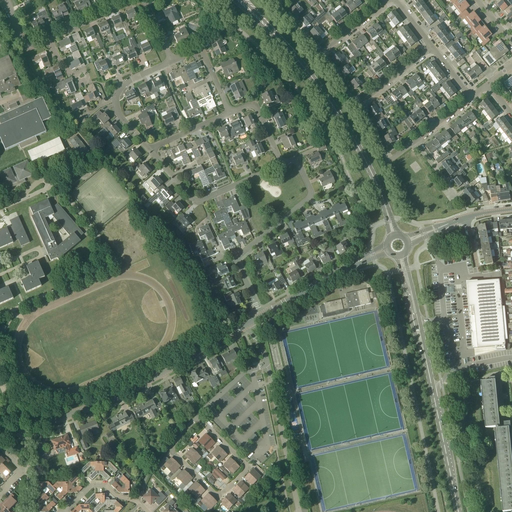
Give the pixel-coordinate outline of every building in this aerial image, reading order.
[(84,11),(91,8),(88,0),(80,0),(74,3),(78,11),(83,9),(84,11)] [(361,4),(358,0),(351,0),(350,1),(356,8),(361,4)] [(416,11),(424,5),(420,0),(415,0),(414,1),(416,3),(413,5),(417,11),(416,11)] [(457,0),(454,0),(451,3),(448,5),(450,7),(453,4),(457,9),(466,2),(464,0),(463,0),(458,0),(458,1),(457,0)] [(509,2),(507,0),(499,0),(495,3),(497,6),(498,5),(499,7),(498,7),(500,9),(509,2)] [(356,8),(350,1),(345,5),(351,12),(356,8)] [(458,15),(460,18),(467,13),(465,10),(469,7),(467,5),(468,4),(466,2),(457,9),(461,14),(458,15)] [(502,12),(505,15),(511,9),(511,5),(509,2),(500,9),(501,11),(502,11),(503,12),(502,12)] [(297,5),(291,10),(296,16),(302,11),(299,7),(301,5),(299,3),(297,5)] [(56,23),(64,20),(62,17),(68,15),(63,4),(58,7),(59,10),(57,11),(57,13),(53,15),(56,23)] [(424,5),(416,11),(417,11),(421,16),(420,16),(428,10),(424,5)] [(178,24),(177,21),(179,20),(174,7),(163,12),(166,18),(168,17),(171,24),(172,23),(173,26),(178,24)] [(341,8),(336,12),(342,19),(347,15),(341,8)] [(137,19),(139,24),(142,22),(139,16),(137,18),(133,10),(126,13),(129,20),(133,18),(134,21),(137,19)] [(428,10),(420,16),(421,16),(425,21),(424,21),(432,16),(428,10)] [(394,11),(391,13),(387,16),(391,21),(399,15),(398,16),(394,11)] [(46,19),(42,12),(40,13),(41,16),(38,17),(39,20),(36,21),(35,21),(31,23),(35,32),(39,31),(38,30),(40,29),(41,30),(46,28),(43,20),(46,19)] [(336,23),(342,19),(336,12),(331,16),(336,23)] [(469,15),(467,13),(460,18),(462,21),(465,19),(468,23),(477,16),(475,14),(473,12),(469,15)] [(300,21),(301,21),(306,27),(315,20),(310,14),(300,21)] [(328,17),(326,14),(321,19),(316,23),(318,26),(325,20),(327,24),(328,23),(329,24),(332,22),(328,17)] [(439,22),(442,20),(446,16),(444,14),(437,19),(439,22)] [(399,15),(391,21),(395,27),(402,21),(398,16),(399,16),(399,15)] [(126,24),(125,22),(122,23),(119,16),(111,19),(116,30),(120,28),(120,29),(124,28),(128,36),(131,35),(128,27),(126,24)] [(432,16),(424,21),(424,22),(425,21),(429,26),(436,21),(432,16)] [(470,29),(472,32),(478,27),(479,26),(477,24),(480,21),(478,19),(479,18),(477,16),(468,23),(472,28),(470,29)] [(111,34),(106,22),(98,26),(101,34),(105,32),(107,35),(111,34)] [(387,34),(381,26),(379,27),(377,24),(372,28),(371,27),(377,35),(382,31),(385,35),(387,34)] [(435,36),(443,30),(439,25),(432,30),(436,35),(435,36)] [(403,36),(410,30),(410,31),(406,26),(399,31),(403,36)] [(479,26),(478,27),(472,32),(474,35),(476,33),(480,37),(488,30),(487,28),(486,29),(484,26),(481,28),(479,26)] [(310,32),(316,39),(322,34),(325,31),(323,28),(320,31),(316,27),(310,32)] [(373,45),(376,49),(378,47),(372,39),(377,35),(371,27),(371,28),(366,32),(369,35),(367,37),(370,42),(373,45)] [(96,38),(95,36),(91,28),(84,32),(88,41),(96,38)] [(174,36),(178,45),(190,40),(184,28),(178,31),(180,34),(174,36)] [(407,42),(414,36),(414,35),(413,36),(410,31),(411,31),(410,30),(403,36),(407,42)] [(443,30),(435,36),(436,36),(440,40),(439,41),(447,35),(443,30)] [(483,46),(489,41),(488,39),(491,36),(489,33),(490,32),(488,30),(480,37),(483,42),(481,44),(483,46)] [(59,43),(60,46),(61,49),(65,47),(66,49),(69,48),(71,54),(78,50),(74,43),(77,41),(78,43),(81,41),(78,34),(75,35),(74,34),(65,38),(65,40),(59,43)] [(130,51),(126,53),(123,54),(125,59),(128,57),(129,60),(137,57),(136,54),(139,53),(136,45),(131,35),(129,36),(129,40),(130,43),(131,47),(132,47),(128,49),(130,51)] [(357,39),(362,46),(368,42),(362,35),(357,39)] [(447,35),(439,41),(440,41),(444,46),(451,40),(447,35)] [(414,36),(407,42),(411,47),(418,42),(414,36)] [(224,41),(223,41),(221,38),(212,42),(214,45),(212,46),(216,56),(226,52),(223,45),(226,44),(226,43),(226,41),(224,41)] [(136,45),(139,53),(140,54),(139,52),(142,51),(143,54),(151,50),(150,47),(153,46),(150,39),(140,43),(136,45)] [(362,46),(357,39),(352,43),(357,51),(362,46)] [(451,56),(459,50),(455,45),(459,41),(457,39),(454,42),(450,45),(452,47),(447,50),(451,55),(451,56)] [(495,48),(502,57),(508,52),(501,43),(495,48)] [(356,53),(353,49),(350,45),(346,47),(353,56),(357,54),(356,53)] [(384,55),(378,47),(376,49),(379,53),(382,57),(384,55)] [(395,48),(390,52),(396,60),(395,59),(400,55),(395,48)] [(459,58),(461,61),(463,59),(462,58),(466,55),(465,53),(461,48),(459,50),(451,56),(452,55),(456,60),(459,58)] [(489,53),(496,62),(502,57),(495,48),(489,53)] [(77,61),(68,64),(71,70),(77,67),(78,69),(85,66),(78,50),(71,54),(74,59),(76,58),(77,61)] [(49,58),(46,51),(31,58),(34,65),(39,62),(39,60),(41,59),(44,68),(50,65),(47,59),(49,58)] [(342,65),(345,63),(348,60),(346,57),(344,54),(341,51),(338,54),(332,58),(337,64),(340,62),(342,65)] [(390,52),(384,56),(390,63),(395,59),(396,60),(390,52)] [(496,62),(489,53),(482,58),(490,67),(496,62)] [(108,57),(109,58),(112,65),(112,66),(113,66),(112,65),(115,63),(116,66),(124,63),(121,55),(117,57),(116,54),(112,56),(108,57)] [(359,57),(358,56),(357,54),(353,56),(348,60),(345,63),(347,65),(341,70),(346,76),(352,72),(353,73),(355,71),(355,70),(353,66),(350,63),(359,57)] [(16,75),(8,57),(0,60),(0,95),(0,96),(1,96),(0,94),(0,93),(6,91),(7,94),(15,91),(13,88),(20,85),(16,75)] [(101,70),(102,72),(108,69),(107,66),(109,66),(112,65),(109,58),(104,60),(104,61),(99,64),(98,61),(94,63),(97,71),(101,70)] [(380,59),(375,63),(381,71),(381,70),(386,66),(380,59)] [(224,73),(226,77),(238,72),(233,60),(221,65),(223,69),(224,69),(226,72),(224,73)] [(426,67),(430,72),(438,66),(437,67),(433,61),(426,67)] [(478,65),(478,66),(481,70),(487,66),(483,61),(478,65)] [(195,62),(184,67),(190,81),(193,80),(194,84),(197,82),(196,79),(196,78),(193,71),(202,67),(200,62),(196,64),(195,62)] [(365,64),(369,70),(370,71),(371,69),(375,74),(380,70),(381,71),(375,63),(370,67),(367,63),(365,64)] [(54,72),(57,81),(63,78),(60,72),(62,71),(59,64),(44,71),(47,78),(52,75),(51,73),(54,72)] [(471,70),(477,78),(477,77),(482,73),(476,65),(471,70)] [(438,66),(430,72),(434,77),(442,71),(441,72),(437,67),(438,66)] [(190,81),(184,67),(169,74),(172,80),(180,77),(184,84),(190,81)] [(477,78),(471,70),(466,74),(471,81),(476,77),(477,78)] [(442,71),(434,77),(438,83),(434,86),(436,88),(439,85),(443,82),(441,80),(445,77),(441,72),(442,71)] [(410,78),(416,86),(418,88),(423,84),(424,86),(426,84),(418,73),(411,79),(410,78)] [(75,84),(72,77),(53,86),(55,91),(59,89),(60,91),(65,89),(66,91),(68,90),(70,94),(76,91),(73,85),(75,84)] [(155,92),(159,90),(159,89),(164,86),(165,88),(162,81),(160,82),(159,78),(158,79),(157,77),(154,79),(155,80),(152,81),(153,85),(150,86),(154,94),(155,98),(157,97),(155,92)] [(361,85),(361,84),(363,83),(361,80),(359,81),(357,78),(350,83),(355,89),(361,85)] [(410,78),(410,79),(405,83),(411,90),(416,86),(410,78)] [(441,87),(445,92),(453,86),(453,87),(449,82),(441,87)] [(211,92),(207,83),(193,90),(196,96),(202,93),(204,98),(208,96),(207,94),(211,92)] [(236,100),(238,99),(238,100),(239,100),(239,99),(246,96),(245,96),(244,96),(240,87),(241,86),(240,83),(230,87),(236,100)] [(100,99),(93,84),(86,87),(89,92),(91,92),(92,94),(83,97),(86,104),(92,101),(93,102),(100,99)] [(147,97),(152,95),(154,94),(150,86),(147,88),(145,84),(138,88),(141,96),(145,94),(147,97)] [(396,89),(395,89),(402,97),(407,93),(401,86),(396,90),(396,89)] [(453,86),(445,92),(449,98),(457,92),(453,87),(453,86)] [(402,97),(395,89),(396,90),(391,94),(396,101),(402,97)] [(132,100),(133,103),(140,100),(137,93),(134,94),(132,91),(124,95),(128,102),(132,100)] [(86,104),(83,97),(81,92),(77,94),(74,95),(76,98),(78,97),(79,102),(71,106),(73,111),(80,109),(81,110),(87,107),(86,104)] [(274,101),(272,98),(269,92),(261,95),(263,100),(264,99),(266,105),(269,104),(270,106),(269,107),(280,102),(278,99),(274,101)] [(430,101),(429,102),(428,102),(435,110),(434,109),(439,105),(435,99),(437,98),(434,94),(432,96),(433,97),(429,99),(430,101)] [(204,98),(197,102),(200,108),(207,105),(209,110),(216,107),(211,95),(208,96),(204,98)] [(202,113),(200,108),(197,102),(196,99),(194,100),(191,101),(188,96),(185,97),(188,103),(190,102),(193,109),(187,112),(188,112),(185,113),(187,119),(190,118),(191,118),(202,113)] [(389,96),(384,99),(388,104),(392,101),(389,96)] [(0,139),(5,151),(18,145),(21,150),(38,142),(36,137),(46,132),(42,123),(51,119),(42,98),(35,101),(34,99),(17,107),(15,104),(10,107),(11,110),(0,114),(0,139)] [(491,104),(487,99),(480,105),(484,110),(492,104),(491,104)] [(435,110),(428,102),(423,106),(429,114),(434,110),(435,110)] [(382,107),(381,105),(379,103),(368,110),(373,118),(375,116),(377,120),(382,117),(377,110),(382,107)] [(488,115),(496,109),(495,109),(491,105),(492,104),(484,110),(488,115)] [(138,118),(142,126),(145,124),(147,127),(151,125),(146,114),(148,113),(146,108),(140,110),(142,116),(138,118)] [(161,114),(164,121),(166,125),(174,122),(172,118),(175,116),(175,117),(178,115),(178,116),(179,116),(175,108),(161,114)] [(496,109),(488,115),(492,120),(499,115),(495,110),(496,109)] [(419,110),(414,113),(414,114),(420,122),(420,121),(425,117),(419,110)] [(93,116),(95,118),(95,119),(97,118),(103,125),(109,119),(104,114),(102,115),(99,111),(93,116)] [(466,116),(471,123),(476,119),(471,112),(466,116)] [(281,113),(271,118),(274,124),(276,123),(278,129),(287,126),(285,121),(286,120),(284,117),(283,118),(281,113)] [(383,116),(383,117),(384,120),(377,124),(381,131),(387,128),(391,126),(386,118),(390,116),(388,113),(383,116)] [(420,122),(414,114),(409,118),(414,125),(420,121),(420,122)] [(460,119),(466,127),(471,123),(466,116),(465,115),(466,116),(461,120),(460,119)] [(244,129),(248,127),(251,126),(252,129),(257,127),(254,120),(252,121),(250,116),(243,119),(240,121),(244,129)] [(496,122),(500,128),(508,122),(508,121),(507,122),(503,117),(496,122)] [(412,126),(409,122),(406,119),(403,121),(406,125),(409,129),(412,126)] [(455,123),(455,124),(461,131),(466,127),(460,119),(460,120),(458,122),(457,121),(455,123)] [(233,137),(236,136),(244,132),(242,128),(240,128),(237,122),(230,125),(232,129),(229,130),(233,137)] [(504,133),(511,127),(511,126),(511,127),(507,122),(508,122),(500,128),(504,133)] [(109,124),(104,128),(108,134),(112,138),(114,136),(115,138),(118,136),(117,134),(120,131),(115,126),(112,128),(109,124)] [(455,124),(450,128),(456,135),(461,131),(455,124)] [(233,137),(229,130),(226,132),(224,128),(217,131),(221,138),(225,137),(226,140),(229,139),(230,141),(233,140),(232,138),(233,137)] [(388,145),(392,143),(394,142),(392,137),(397,135),(394,128),(386,133),(387,136),(384,137),(388,145)] [(440,134),(446,142),(447,144),(449,144),(450,142),(451,141),(449,140),(452,138),(446,131),(441,135),(440,134)] [(435,138),(441,146),(446,142),(440,134),(441,135),(436,139),(435,138)] [(89,152),(76,137),(69,142),(82,158),(89,152)] [(206,137),(195,142),(197,148),(203,145),(207,155),(213,152),(206,137)] [(284,145),(283,145),(285,150),(293,146),(295,145),(291,137),(287,139),(286,137),(280,139),(282,144),(283,143),(284,145)] [(118,138),(110,145),(114,149),(120,144),(125,150),(131,144),(132,143),(129,141),(129,142),(126,138),(123,141),(121,139),(120,141),(118,138)] [(441,146),(435,138),(436,139),(431,143),(430,142),(436,150),(441,146)] [(63,150),(63,149),(62,146),(61,145),(59,139),(28,153),(31,158),(32,159),(33,163),(33,164),(63,150)] [(251,153),(253,157),(256,156),(256,157),(264,153),(260,144),(255,146),(252,140),(247,143),(251,153)] [(194,159),(200,156),(201,156),(197,148),(195,142),(194,141),(183,146),(186,151),(190,149),(194,159)] [(430,142),(430,143),(425,147),(431,154),(436,150),(430,142)] [(319,152),(326,149),(324,143),(317,146),(319,152)] [(184,166),(187,164),(185,159),(188,157),(186,151),(183,146),(183,145),(170,151),(172,155),(171,156),(170,157),(170,158),(171,159),(172,160),(173,160),(181,157),(183,160),(181,160),(184,166)] [(134,162),(141,156),(136,150),(132,153),(130,150),(124,155),(128,159),(131,157),(134,162)] [(241,153),(236,155),(237,157),(233,158),(237,167),(241,165),(242,166),(248,163),(245,157),(243,151),(241,152),(241,153)] [(453,166),(449,161),(458,154),(456,151),(446,159),(448,161),(442,165),(446,171),(453,166)] [(196,163),(198,166),(200,165),(203,164),(203,163),(209,160),(212,167),(218,164),(213,152),(207,155),(201,157),(202,161),(196,163)] [(321,161),(318,152),(307,157),(310,165),(321,161)] [(10,169),(7,170),(0,173),(0,183),(2,189),(11,185),(12,187),(16,186),(17,184),(20,183),(21,183),(25,182),(24,179),(33,175),(27,161),(13,167),(17,176),(14,178),(10,169)] [(141,166),(139,164),(134,168),(136,171),(138,169),(141,172),(139,174),(142,177),(145,174),(146,176),(148,174),(151,171),(144,163),(141,166)] [(456,172),(458,174),(463,170),(467,167),(465,164),(460,168),(458,165),(458,166),(456,163),(453,166),(446,171),(451,176),(456,172)] [(218,164),(212,167),(203,171),(206,176),(215,172),(218,176),(213,178),(215,182),(226,177),(224,173),(222,173),(218,164)] [(203,187),(209,184),(207,178),(206,178),(205,176),(206,176),(203,171),(202,167),(201,167),(200,165),(198,166),(199,168),(189,172),(191,177),(198,174),(201,181),(200,181),(203,187)] [(461,178),(463,177),(466,175),(463,170),(458,174),(459,177),(454,181),(459,187),(465,183),(461,178)] [(323,187),(324,190),(330,188),(331,187),(332,186),(332,185),(331,184),(334,182),(329,172),(322,174),(324,178),(319,180),(321,184),(323,187)] [(160,185),(162,184),(157,177),(154,179),(152,176),(145,182),(150,188),(153,191),(160,186),(161,186),(160,185)] [(492,203),(498,202),(496,186),(495,185),(487,186),(487,184),(481,185),(484,191),(488,191),(490,191),(492,203)] [(500,186),(496,186),(498,202),(511,200),(509,192),(501,194),(500,186)] [(172,195),(166,188),(161,193),(159,191),(147,201),(150,204),(156,198),(157,197),(163,203),(163,204),(167,200),(166,200),(172,195)] [(463,193),(467,198),(474,193),(477,190),(475,188),(472,191),(470,188),(463,193)] [(471,203),(478,199),(478,198),(474,193),(467,198),(471,203)] [(240,211),(234,198),(234,197),(225,201),(225,199),(222,201),(224,206),(225,208),(231,205),(234,213),(240,211)] [(58,260),(72,249),(80,241),(78,239),(83,234),(57,204),(53,207),(51,208),(47,200),(30,208),(33,216),(31,217),(43,244),(48,256),(51,261),(57,259),(58,260)] [(184,209),(178,202),(174,205),(171,202),(165,207),(172,214),(175,211),(178,214),(184,209)] [(339,204),(331,207),(332,209),(331,209),(334,216),(340,227),(348,224),(346,220),(342,222),(338,214),(346,211),(343,204),(340,206),(339,204)] [(222,218),(223,220),(225,225),(226,225),(229,230),(232,229),(230,227),(233,226),(225,208),(222,209),(222,210),(214,214),(216,218),(217,221),(222,218)] [(246,208),(240,211),(244,221),(249,219),(247,210),(246,208)] [(319,215),(322,221),(327,233),(332,231),(327,219),(334,216),(331,209),(327,211),(326,209),(318,213),(319,215)] [(174,221),(176,223),(179,227),(183,224),(185,227),(192,221),(187,215),(182,219),(180,217),(182,214),(179,217),(180,217),(174,221)] [(305,219),(306,221),(309,227),(314,239),(326,233),(325,232),(321,233),(321,231),(317,233),(314,225),(322,221),(319,215),(314,217),(313,215),(305,219)] [(7,229),(6,228),(6,229),(0,231),(0,248),(13,243),(12,242),(18,239),(21,246),(29,243),(18,217),(10,221),(12,227),(7,229)] [(230,227),(232,229),(234,233),(241,230),(243,235),(250,232),(246,224),(247,223),(246,223),(245,221),(233,226),(230,227)] [(309,227),(306,221),(301,223),(301,221),(292,224),(297,235),(293,237),(298,247),(302,245),(302,244),(304,243),(305,244),(309,242),(309,241),(310,241),(308,237),(304,239),(300,231),(309,227)] [(477,226),(479,233),(487,231),(485,224),(477,226)] [(205,235),(206,237),(208,242),(214,239),(208,225),(199,229),(201,232),(198,234),(200,238),(205,235)] [(227,239),(235,235),(234,233),(232,229),(229,230),(217,235),(219,238),(218,238),(220,242),(220,241),(224,250),(231,247),(227,239)] [(491,237),(498,236),(498,233),(497,232),(490,233),(489,231),(487,231),(479,233),(480,239),(491,237)] [(292,238),(289,239),(286,234),(279,237),(282,245),(287,243),(289,246),(295,244),(292,238)] [(246,244),(244,241),(244,239),(241,240),(239,236),(236,238),(238,244),(242,242),(243,245),(246,244)] [(340,255),(349,250),(345,244),(350,241),(347,236),(342,239),(344,242),(336,247),(340,255)] [(322,255),(319,257),(316,259),(318,262),(320,260),(323,265),(330,261),(327,255),(334,252),(326,237),(322,239),(327,247),(324,249),(320,251),(322,255)] [(492,243),(491,237),(480,239),(481,246),(489,244),(489,243),(492,243)] [(214,255),(213,252),(207,254),(206,251),(201,240),(198,242),(198,241),(197,241),(198,242),(189,246),(192,252),(198,250),(202,260),(214,255)] [(276,247),(274,244),(267,247),(270,255),(274,253),(276,257),(283,254),(280,247),(277,249),(276,247)] [(481,246),(483,252),(491,250),(489,244),(481,246)] [(483,252),(484,259),(492,257),(495,256),(494,250),(491,251),(491,250),(483,252)] [(269,259),(266,261),(262,254),(254,257),(256,261),(255,261),(256,262),(258,265),(262,263),(264,265),(267,264),(270,271),(274,269),(269,259)] [(319,263),(318,262),(316,259),(313,254),(310,256),(311,258),(302,263),(308,273),(316,269),(314,266),(315,265),(319,263)] [(493,264),(492,257),(484,259),(485,265),(493,264)] [(38,262),(31,265),(26,267),(31,277),(21,281),(26,293),(41,286),(38,280),(44,277),(38,262)] [(214,266),(215,269),(217,269),(220,277),(229,273),(227,268),(226,268),(225,266),(222,267),(221,263),(214,266)] [(297,265),(295,266),(290,269),(292,273),(288,275),(289,277),(288,278),(288,279),(288,280),(289,281),(290,281),(291,281),(292,282),(293,283),(293,284),(294,283),(295,282),(297,281),(296,281),(296,280),(300,278),(299,277),(300,277),(298,275),(297,274),(301,271),(297,265)] [(278,281),(269,287),(273,293),(280,290),(278,286),(285,282),(285,283),(286,283),(282,276),(277,279),(278,281)] [(227,290),(235,286),(231,278),(224,281),(227,290)] [(492,281),(478,282),(478,281),(466,282),(469,307),(471,333),(472,348),(478,348),(497,346),(497,351),(502,351),(506,350),(505,340),(502,307),(499,280),(492,281)] [(0,290),(0,304),(13,299),(8,287),(0,290)] [(345,294),(346,299),(348,309),(353,308),(352,307),(354,306),(355,307),(365,305),(365,304),(366,304),(366,305),(371,304),(370,299),(373,299),(371,293),(368,293),(367,289),(351,293),(352,294),(350,294),(350,293),(345,294)] [(223,295),(223,297),(226,302),(230,300),(234,307),(240,304),(238,298),(240,297),(238,293),(232,296),(231,291),(223,295)] [(326,314),(339,311),(339,314),(349,312),(348,309),(346,299),(341,300),(341,299),(340,299),(340,300),(335,301),(335,300),(335,301),(324,304),(324,305),(319,307),(321,313),(326,312),(326,314)] [(315,307),(303,311),(306,321),(318,318),(315,307)] [(225,364),(237,358),(233,350),(221,356),(225,364)] [(215,358),(208,362),(212,369),(215,367),(218,374),(222,371),(215,358)] [(197,369),(189,373),(195,383),(208,376),(204,369),(199,372),(197,369)] [(511,511),(511,460),(509,442),(511,442),(509,426),(511,426),(511,425),(511,418),(508,421),(508,422),(504,423),(504,428),(499,429),(494,381),(496,381),(499,381),(499,379),(498,377),(498,376),(497,375),(496,374),(493,377),(493,378),(489,378),(489,381),(481,382),(481,383),(482,383),(487,428),(485,428),(496,427),(496,429),(495,429),(495,430),(496,429),(504,511),(503,511),(502,511),(507,511),(511,511)] [(179,386),(182,393),(184,397),(192,393),(189,387),(185,389),(179,377),(173,380),(176,387),(179,386)] [(212,388),(216,386),(215,384),(212,377),(211,377),(208,379),(210,384),(212,388)] [(167,388),(159,393),(164,402),(172,398),(174,402),(178,400),(172,387),(168,389),(167,388)] [(153,399),(152,400),(142,405),(141,404),(131,409),(136,419),(149,413),(152,419),(157,416),(153,409),(156,408),(156,409),(162,406),(160,402),(156,404),(153,399)] [(108,426),(111,430),(112,432),(117,429),(125,425),(134,421),(131,414),(127,416),(124,412),(111,419),(113,424),(108,426)] [(95,421),(79,428),(82,435),(98,428),(95,421)] [(51,441),(54,450),(64,447),(66,451),(65,451),(67,457),(78,453),(76,447),(70,450),(69,445),(70,445),(67,436),(51,441)] [(204,436),(198,442),(207,450),(214,443),(209,438),(207,440),(204,436)] [(152,445),(154,450),(161,443),(159,439),(155,442),(156,443),(152,445)] [(219,462),(226,455),(221,450),(220,452),(216,448),(211,454),(219,462)] [(192,449),(191,449),(186,454),(190,458),(188,459),(193,464),(200,457),(192,449)] [(180,466),(174,461),(173,463),(169,460),(164,465),(172,474),(180,466)] [(231,474),(239,467),(234,462),(232,464),(228,460),(223,466),(231,474)] [(88,478),(91,481),(97,475),(99,475),(99,462),(89,462),(81,470),(84,473),(90,467),(93,467),(94,469),(94,471),(91,475),(90,474),(89,474),(87,476),(87,478),(88,478)] [(99,462),(99,475),(101,475),(107,481),(110,478),(103,471),(103,469),(105,467),(108,467),(114,473),(117,470),(109,462),(99,462)] [(2,479),(4,481),(9,476),(8,475),(10,473),(6,468),(0,473),(4,477),(2,479)] [(173,475),(172,475),(169,478),(169,479),(171,481),(181,471),(179,469),(173,475)] [(217,469),(211,474),(212,476),(215,479),(218,476),(222,480),(225,477),(217,469)] [(244,478),(252,485),(260,476),(254,471),(251,475),(249,473),(244,478)] [(182,472),(177,477),(176,477),(185,486),(192,478),(187,473),(185,475),(182,472)] [(74,475),(67,482),(67,493),(77,493),(82,488),(79,486),(76,488),(72,484),(77,479),(74,475)] [(129,493),(129,482),(122,475),(118,478),(114,478),(114,482),(111,485),(118,493),(129,493)] [(185,487),(182,490),(187,496),(189,493),(186,490),(193,483),(191,481),(185,487)] [(52,493),(55,490),(52,487),(48,482),(37,482),(37,493),(41,497),(42,497),(45,494),(41,491),(41,487),(46,487),(52,493)] [(57,483),(52,487),(55,490),(59,487),(63,487),(63,491),(57,497),(60,500),(67,493),(67,482),(66,482),(57,483)] [(232,490),(240,497),(248,489),(242,483),(239,487),(237,485),(232,490)] [(188,489),(197,498),(204,490),(199,486),(197,487),(194,484),(188,489)] [(149,504),(149,503),(150,504),(154,501),(158,505),(166,498),(160,492),(156,496),(150,490),(143,497),(147,501),(146,501),(149,504)] [(5,500),(12,507),(16,502),(12,498),(14,496),(12,494),(10,496),(11,497),(10,499),(8,497),(5,500)] [(42,497),(41,497),(37,502),(37,511),(48,511),(55,505),(52,502),(46,508),(41,508),(41,504),(48,498),(45,494),(42,497)] [(93,510),(94,510),(95,511),(96,511),(104,505),(104,498),(104,494),(93,494),(83,505),(89,505),(95,499),(98,499),(99,501),(99,503),(93,510)] [(209,510),(216,502),(211,498),(210,499),(206,496),(201,501),(209,510)] [(225,497),(220,503),(228,510),(236,501),(230,496),(227,499),(225,497)] [(239,501),(238,502),(235,505),(237,507),(240,504),(241,504),(243,501),(239,497),(238,499),(239,501)] [(104,511),(103,511),(118,511),(123,508),(115,500),(109,500),(109,499),(108,498),(104,498),(104,505),(113,505),(115,506),(115,509),(113,511),(104,511)] [(5,509),(8,511),(12,507),(5,500),(3,503),(4,504),(2,506),(5,509)] [(163,507),(165,509),(162,511),(177,511),(176,510),(171,506),(175,503),(171,500),(163,507)]
